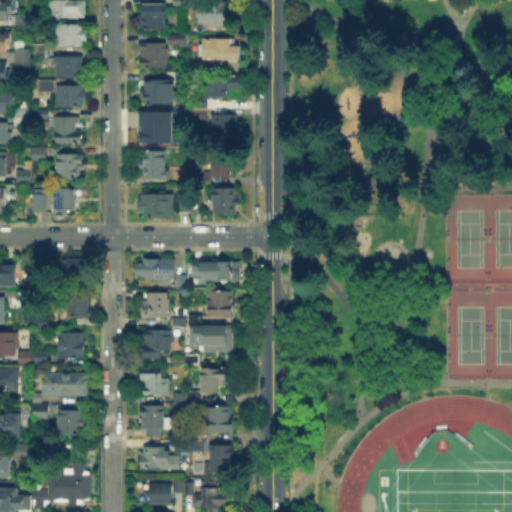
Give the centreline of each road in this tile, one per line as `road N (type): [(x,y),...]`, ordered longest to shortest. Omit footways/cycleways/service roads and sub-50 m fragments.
road 1 (residential): [(112,511),(111,0)]
road 2 (secondary): [(272,511),(272,0)]
road 3 (residential): [(0,236),(272,235)]
